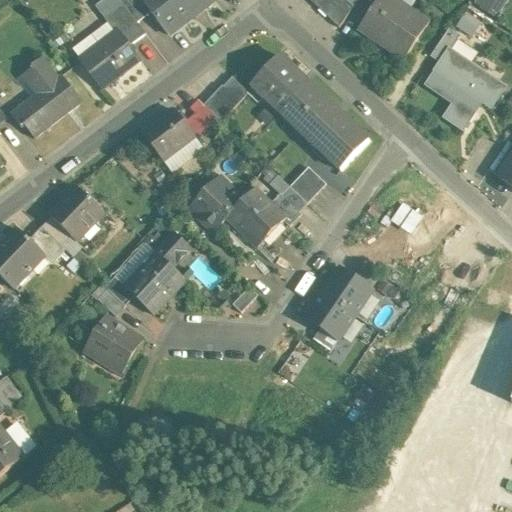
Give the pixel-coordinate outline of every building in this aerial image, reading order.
[(138,24),(119,0),(105,0),(96,7),(108,24),(116,34),(119,32),(130,47),(146,35),(138,24)] [(140,0),(138,2),(136,0),(119,0),(138,24),(151,13),(141,0),(140,0)] [(208,0),(136,0),(138,2),(140,0),(141,0),(151,13),(168,36),(195,16),(192,13),(208,0)] [(311,0),(311,1),(319,9),(327,0),(311,0)] [(327,0),(319,9),(328,17),(344,0),(327,0)] [(344,0),(328,17),(340,28),(353,8),(344,0)] [(344,0),(353,8),(358,0),(344,0)] [(394,0),(379,0),(376,6),(359,30),(404,61),(430,24),(394,0)] [(479,0),(476,6),(496,17),(506,0),(479,0)] [(464,12),(456,26),(472,35),(480,22),(464,12)] [(108,24),(74,51),(81,61),(80,62),(102,91),(141,61),(130,47),(119,32),(116,34),(108,24)] [(449,31),(432,56),(442,63),(450,52),(451,52),(456,44),(460,39),(449,31)] [(482,61),(456,44),(451,52),(450,52),(442,63),(436,72),(437,72),(490,108),(491,109),(505,88),(476,69),(482,61)] [(280,57),(252,86),(281,114),(309,85),(280,57)] [(59,80),(43,59),(32,67),(34,70),(29,73),(43,92),(12,116),(22,129),(25,127),(35,140),(69,114),(65,110),(79,99),(63,77),(59,80)] [(250,94),(233,78),(224,88),(241,103),(250,94)] [(369,142),(309,85),(281,114),(341,171),(369,142)] [(223,87),(204,106),(218,119),(222,123),(241,103),(224,88),(223,87)] [(204,106),(199,101),(191,110),(209,128),(218,119),(204,106)] [(0,126),(8,120),(0,110),(0,126)] [(175,112),(143,136),(164,162),(195,138),(175,112)] [(511,159),(500,178),(511,186),(511,159)] [(309,169),(290,188),(308,205),(327,186),(309,169)] [(245,201),(221,179),(190,210),(203,222),(207,218),(219,229),(226,221),(226,220),(245,201)] [(308,205),(290,188),(282,197),(300,214),(308,205)] [(78,189),(50,218),(69,236),(77,243),(105,214),(78,189)] [(245,201),(226,220),(226,221),(258,251),(271,237),(269,236),(283,221),(284,221),(270,207),(255,193),(258,190),(256,189),(245,201)] [(282,197),(281,195),(270,207),(284,221),(283,221),(290,228),(302,216),(300,214),(282,197)] [(389,221),(409,235),(422,216),(402,202),(389,221)] [(69,236),(52,219),(43,229),(60,245),(69,236)] [(60,245),(43,229),(30,242),(45,256),(48,253),(56,261),(66,251),(60,245)] [(30,242),(18,231),(0,250),(0,276),(13,289),(45,256),(30,242)] [(124,287),(124,288),(135,298),(155,317),(186,283),(186,282),(193,275),(187,269),(180,277),(173,270),(177,265),(176,264),(190,249),(191,250),(191,249),(175,234),(156,254),(124,287)] [(340,270),(324,295),(356,317),(373,292),(340,270)] [(124,287),(115,279),(106,289),(108,291),(126,308),(135,298),(124,288),(124,287)] [(250,288),(233,306),(242,314),(258,297),(250,288)] [(126,308),(108,291),(98,301),(116,318),(126,308)] [(356,317),(324,295),(307,320),(339,342),(356,317)] [(144,342),(106,318),(85,352),(97,360),(100,355),(125,371),(122,375),(123,376),(144,342)] [(0,404),(7,413),(24,399),(7,379),(0,384),(0,404)] [(0,429),(0,478),(24,459),(0,429)]
